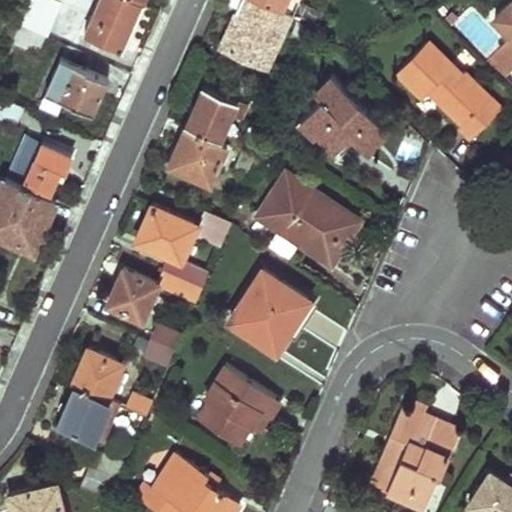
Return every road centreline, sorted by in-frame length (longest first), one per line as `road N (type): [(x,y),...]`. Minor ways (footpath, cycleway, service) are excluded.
road 1 (residential): [(0,435),(192,0)]
road 2 (residential): [(289,511),(351,370),(376,347),(441,343),(511,391)]
